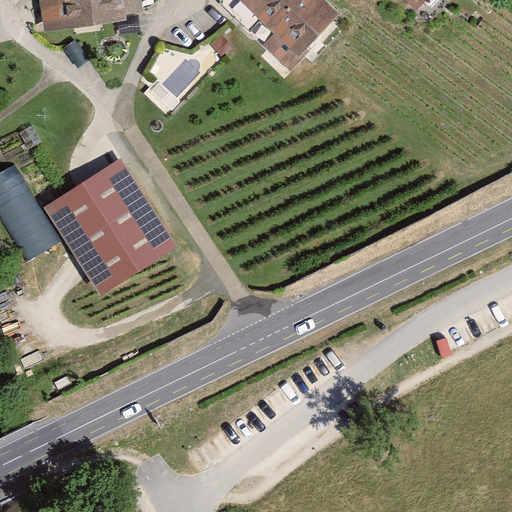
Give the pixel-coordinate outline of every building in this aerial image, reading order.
[(36,0),(42,39),(91,37),(123,29),(123,22),(141,18),(137,0),(36,0)] [(333,19),(313,0),(231,0),(230,2),(268,41),(261,50),(285,73),(333,19)] [(394,0),(413,19),(431,0),(394,0)] [(222,34),(212,44),(222,56),(233,46),(222,34)] [(47,202),(100,295),(181,249),(127,156),(47,202)] [(14,163),(0,172),(0,217),(27,261),(62,241),(14,163)]
